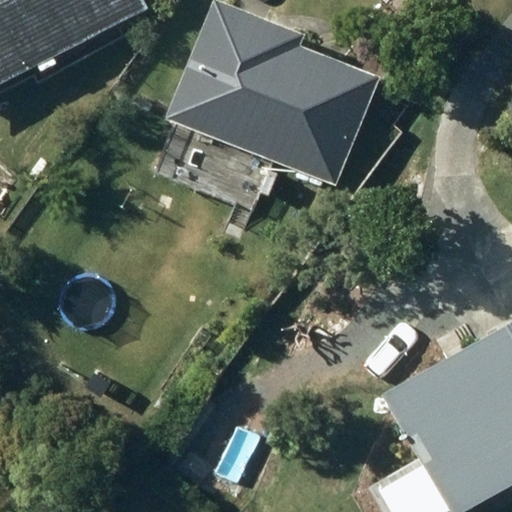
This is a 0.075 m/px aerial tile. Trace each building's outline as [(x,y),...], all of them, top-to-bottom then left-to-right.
[(0,0),(0,79),(141,7),(137,0),(0,0)] [(197,0),(154,117),(330,184),(370,77),(288,46),(293,33),(205,0),(197,0)] [(327,26),(341,0),(287,0),(286,3),(327,26)] [(511,314),(377,392),(445,511),(453,511),(511,478),(511,314)] [(312,438),(282,469),(313,498),(342,468),(312,438)]
